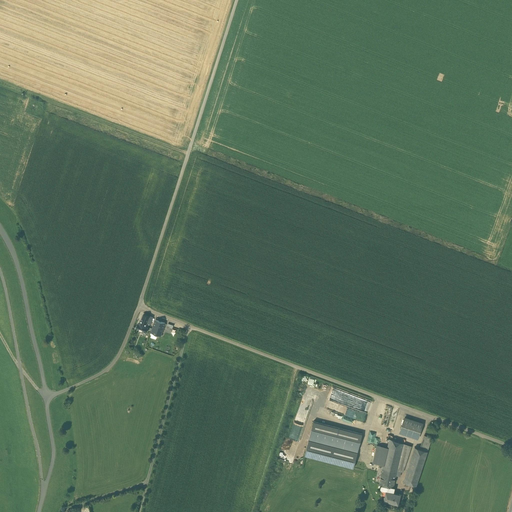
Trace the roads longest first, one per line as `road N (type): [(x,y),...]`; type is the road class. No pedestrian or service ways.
road 1 (residential): [(138,307),(511,446)]
road 2 (unclassified): [(236,0),(138,307)]
road 3 (track): [(43,491),(53,456),(46,395),(13,252),(0,228)]
road 4 (track): [(43,491),(0,265)]
road 5 (track): [(138,511),(188,326)]
road 6 (track): [(30,95),(189,154)]
road 7 (unclassified): [(138,307),(109,367),(46,395)]
